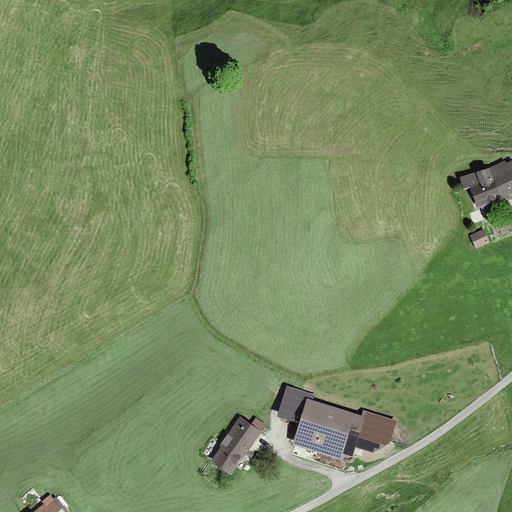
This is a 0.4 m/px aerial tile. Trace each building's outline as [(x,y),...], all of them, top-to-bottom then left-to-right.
[(511,161),(468,179),(473,191),(481,191),(487,211),(511,199),(511,161)] [(491,232),(477,238),(483,251),(497,245),(491,232)] [(314,398),(295,392),(290,414),(309,419),(298,448),(350,463),(353,455),(362,459),(367,450),(382,455),(399,446),(404,422),(368,413),(366,419),(312,403),(314,398)] [(264,434),(242,420),(216,462),(237,475),(264,434)] [(66,511),(56,499),(40,511),(66,511)]
